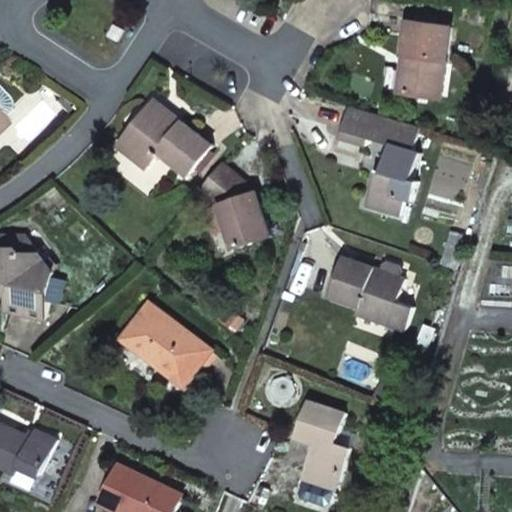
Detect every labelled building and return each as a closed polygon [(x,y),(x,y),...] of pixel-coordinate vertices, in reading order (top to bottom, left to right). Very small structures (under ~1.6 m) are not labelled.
[(451,30),(409,22),(403,57),(409,58),(406,70),(401,71),(399,95),(441,101),(451,30)] [(127,30),(113,24),(107,36),(119,43),(127,30)] [(158,99),(152,107),(182,130),(186,122),(158,99)] [(182,130),(152,107),(123,149),(152,169),(163,153),(192,175),(216,144),(186,122),(182,130)] [(417,154),(423,130),(351,107),(342,140),(368,148),(371,141),(394,148),(386,172),(379,171),(368,206),(402,218),(407,201),(415,204),(422,183),(417,182),(425,156),(417,154)] [(0,135),(8,127),(1,119),(0,120),(0,135)] [(261,189),(225,162),(204,188),(222,203),(237,248),(277,234),(261,189)] [(26,232),(0,227),(0,279),(8,281),(6,310),(45,318),(54,273),(26,232)] [(332,293),(364,305),(396,317),(393,324),(412,331),(421,308),(402,300),(409,277),(347,254),(332,293)] [(217,345),(152,297),(124,336),(187,383),(217,345)] [(396,317),(364,305),(360,313),(392,326),(393,324),(396,317)] [(346,411),(309,398),(299,436),(315,443),(305,478),(338,488),(350,447),(336,442),(346,411)] [(33,436),(0,419),(0,461),(20,471),(23,462),(44,473),(60,436),(38,425),(33,436)] [(103,499),(119,505),(133,511),(175,511),(185,492),(121,462),(103,499)]
